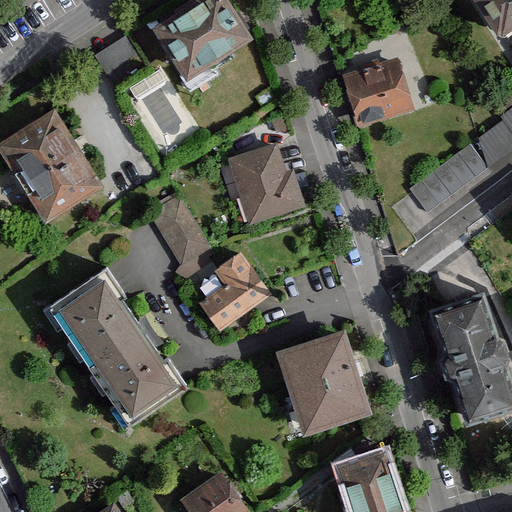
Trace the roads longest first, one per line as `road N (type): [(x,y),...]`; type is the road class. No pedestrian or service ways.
road 1 (residential): [(93,0),(0,60),(3,511)]
road 2 (unknown): [(365,276),(210,357),(200,354),(140,250)]
road 3 (residential): [(280,0),(365,276)]
road 4 (residential): [(365,276),(438,511)]
road 5 (residential): [(365,276),(394,265),(511,179)]
road 6 (unknown): [(411,423),(319,478),(281,511)]
road 7 (unknown): [(511,337),(454,221)]
